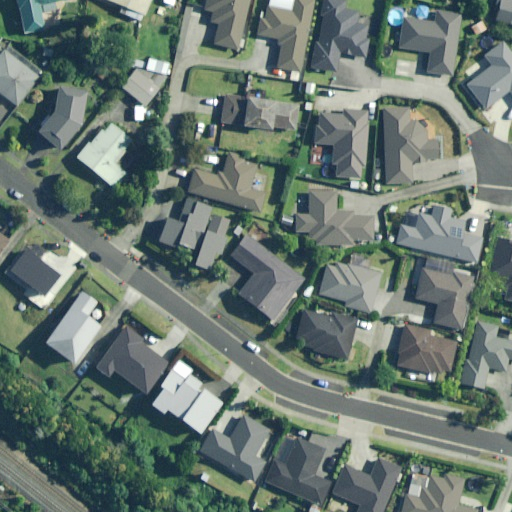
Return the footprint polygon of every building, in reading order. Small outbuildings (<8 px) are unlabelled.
[(13,0),(16,11),(68,0),(13,0)] [(102,0),(142,16),(148,0),(102,0)] [(204,0),(202,11),(221,15),(214,44),(237,49),(249,0),(204,0)] [(262,4),(255,36),(280,41),(275,68),(299,73),(313,0),(291,0),(290,9),(262,4)] [(361,58),(365,40),(376,42),(381,18),(356,13),(339,9),(341,1),(336,0),(325,0),(311,69),(333,74),(338,53),(361,58)] [(511,0),(500,0),(494,22),(511,26),(511,0)] [(411,6),(409,19),(401,18),(396,48),(428,53),(425,73),(446,76),(450,74),(459,14),(434,10),(411,6)] [(511,56),(502,43),(484,57),(490,66),(464,87),(484,111),(508,92),(511,97),(511,56)] [(176,49),(164,45),(159,65),(171,69),(176,49)] [(41,46),(40,56),(57,58),(58,49),(41,46)] [(37,78),(1,50),(0,51),(0,96),(14,108),(37,78)] [(166,77),(135,69),(120,88),(144,106),(166,77)] [(50,114),(35,132),(58,151),(79,126),(86,91),(55,85),(50,114)] [(296,105),(224,93),(219,122),(291,133),(296,105)] [(407,108),(382,109),(383,185),(410,184),(410,163),(427,163),(427,159),(440,159),(439,141),(426,141),(425,131),(416,122),(408,123),(407,108)] [(366,111),(325,109),(325,113),(317,113),(317,126),(314,126),(312,144),(331,145),(330,165),(334,165),(333,178),(357,179),(358,166),(363,167),(366,111)] [(131,142),(107,121),(76,156),(113,188),(134,163),(122,153),(131,142)] [(218,176),(191,169),(185,193),(258,214),(264,193),(248,189),(256,161),(225,152),(218,176)] [(334,192),(308,191),(307,215),(294,215),(294,232),(308,233),(307,244),(350,247),(351,240),(369,241),(371,217),(352,216),(352,213),(333,212),(334,192)] [(167,221),(159,242),(194,255),(190,267),(212,276),(225,242),(204,235),(213,209),(187,199),(177,225),(167,221)] [(449,210),(432,206),(430,217),(417,214),(413,229),(399,225),(394,244),(474,264),(480,238),(460,233),(463,222),(447,218),(449,210)] [(0,233),(0,253),(9,241),(0,233)] [(303,280),(245,235),(228,256),(251,273),(235,295),(270,322),(303,280)] [(511,243),(495,240),(485,280),(505,284),(502,300),(511,302),(511,243)] [(380,276),(327,261),(316,297),(370,313),(380,276)] [(472,279),(420,267),(413,299),(437,305),(431,326),(459,333),(472,279)] [(314,287),(306,284),(301,296),(309,300),(314,287)] [(44,343),(72,364),(109,313),(81,293),(44,343)] [(355,321),(302,307),(293,344),(345,357),(355,321)] [(497,327),(476,322),(467,361),(464,360),(459,384),(481,389),(486,368),(504,372),(507,360),(511,360),(511,342),(494,338),(497,327)] [(456,341),(402,328),(393,365),(447,378),(456,341)] [(168,364),(123,331),(98,365),(143,398),(168,364)] [(200,436),(222,404),(174,372),(152,405),(200,436)] [(268,432),(242,417),(228,441),(210,431),(197,454),(252,485),(266,462),(254,456),(268,432)] [(324,451),(296,439),(284,466),(272,461),(261,484),(319,509),(330,484),(313,476),(324,451)] [(369,475),(344,464),(331,495),(359,508),(357,511),(382,511),(401,469),(377,458),(369,475)] [(475,511),(476,511),(457,507),(463,481),(430,473),(423,498),(405,493),(400,511),(475,511)]
